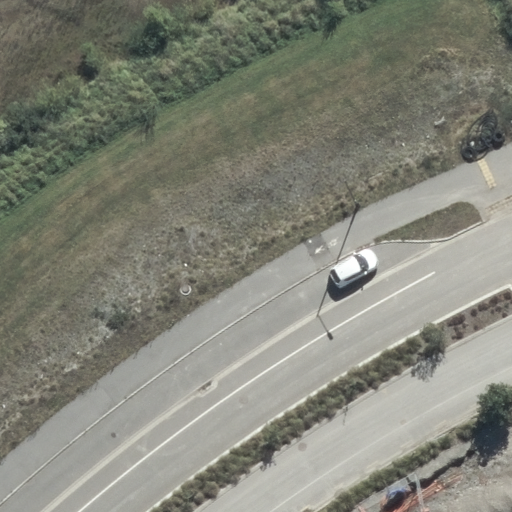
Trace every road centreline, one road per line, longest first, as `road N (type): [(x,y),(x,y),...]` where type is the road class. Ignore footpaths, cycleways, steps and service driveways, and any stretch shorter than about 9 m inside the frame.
road 1 (residential): [(109,511),(262,398),(511,256)]
road 2 (residential): [(511,347),(324,453),(244,511)]
